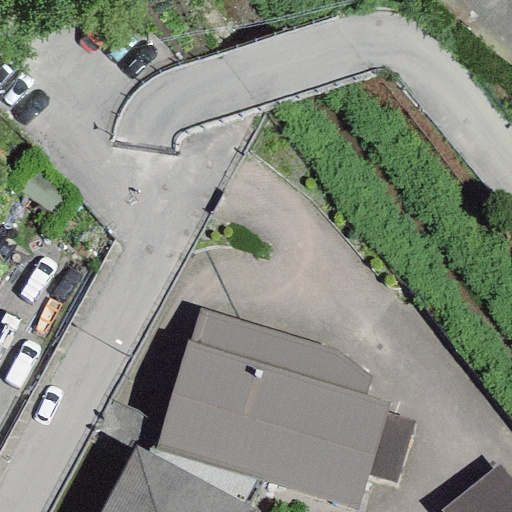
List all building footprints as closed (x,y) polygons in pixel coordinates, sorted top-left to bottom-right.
[(511,0),(440,0),(511,59),(511,0)] [(198,313),(187,352),(364,405),(367,380),(326,350),(198,313)] [(158,449),(262,480),(353,508),(363,477),(382,415),(383,411),(364,405),(187,352),(158,449)] [(396,486),(414,426),(382,415),(363,477),(396,486)] [(213,511),(244,511),(262,480),(158,449),(150,476),(213,511)] [(511,511),(511,486),(497,469),(444,511),(511,511)] [(213,511),(150,476),(139,471),(115,511),(213,511)]
